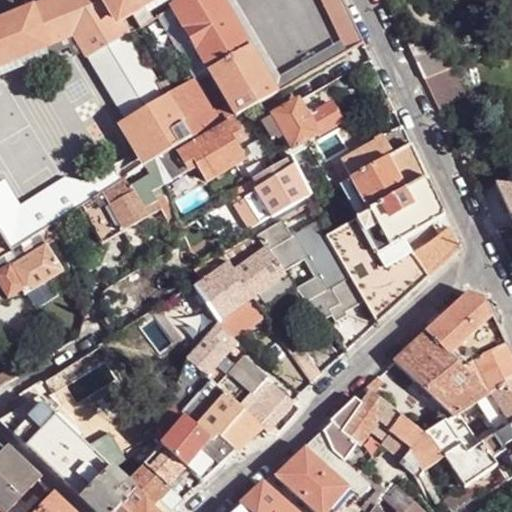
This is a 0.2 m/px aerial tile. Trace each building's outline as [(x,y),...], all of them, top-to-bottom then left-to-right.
[(105,0),(57,0),(32,11),(48,47),(74,36),(84,52),(88,59),(129,34),(121,20),(119,21),(105,0)] [(105,0),(119,21),(121,20),(131,14),(144,6),(154,0),(105,0)] [(154,0),(144,6),(149,15),(173,0),(154,0)] [(220,0),(186,0),(172,9),(208,70),(230,106),(238,118),(277,94),(220,0)] [(232,0),(220,0),(277,94),(280,79),(232,0)] [(322,0),(343,42),(349,39),(330,0),(322,0)] [(342,0),(330,0),(349,39),(354,50),(363,44),(342,0)] [(144,6),(131,14),(141,30),(154,22),(152,20),(149,15),(144,6)] [(172,9),(159,17),(160,19),(195,79),(208,70),(172,9)] [(32,11),(0,24),(0,66),(39,51),(48,47),(32,11)] [(129,34),(88,59),(126,120),(167,95),(129,34)] [(42,60),(70,49),(76,57),(84,52),(74,36),(48,47),(39,51),(42,60)] [(354,50),(349,39),(343,42),(280,79),(277,94),(354,50)] [(420,41),(408,46),(417,63),(428,57),(427,55),(420,41)] [(424,79),(453,68),(444,48),(427,55),(428,57),(417,63),(424,79)] [(0,66),(0,77),(42,60),(39,51),(0,66)] [(424,79),(437,108),(465,95),(453,68),(424,79)] [(167,95),(194,141),(221,124),(222,124),(217,114),(195,79),(167,95)] [(194,141),(167,95),(126,120),(153,166),(157,164),(160,162),(194,141)] [(390,100),(380,106),(386,117),(396,112),(390,100)] [(263,124),(274,141),(283,136),(291,151),(293,153),(314,139),(342,122),(332,105),(314,116),(304,114),(298,103),(263,124)] [(217,114),(222,124),(225,123),(235,116),(236,118),(238,118),(230,106),(217,114)] [(194,141),(160,162),(169,177),(174,185),(192,173),(199,168),(208,180),(210,184),(245,161),(235,145),(244,139),(233,122),(224,129),(221,124),(194,141)] [(412,146),(404,129),(336,168),(337,170),(330,174),(338,189),(341,186),(354,181),(381,164),(412,146)] [(314,139),(293,153),(283,157),(285,162),(287,161),(313,145),(317,143),(314,139)] [(428,180),(412,146),(381,164),(354,181),(372,212),(428,180)] [(313,197),(295,166),(291,168),(287,161),(285,162),(276,168),(257,179),(262,188),(257,191),(273,218),(274,220),(313,197)] [(160,162),(157,164),(163,180),(169,177),(160,162)] [(175,229),(180,226),(163,180),(157,164),(153,166),(149,169),(154,180),(134,190),(129,181),(122,185),(106,196),(126,232),(137,250),(175,229)] [(0,236),(10,254),(20,248),(15,240),(30,231),(24,221),(70,193),(81,211),(85,208),(94,203),(106,196),(122,185),(112,168),(87,183),(67,179),(20,208),(5,182),(0,184),(0,236)] [(208,180),(199,168),(192,173),(200,186),(208,180)] [(273,218),(257,191),(262,188),(257,179),(230,196),(251,231),(273,218)] [(428,180),(372,212),(392,247),(404,240),(432,224),(445,217),(428,180)] [(354,181),(341,186),(361,219),(372,212),(354,181)] [(498,185),(511,218),(511,187),(509,187),(498,185)] [(70,193),(24,221),(30,231),(15,240),(20,248),(41,236),(81,211),(70,193)] [(105,244),(126,232),(106,196),(94,203),(85,208),(105,244)] [(392,247),(372,212),(361,219),(328,237),(349,272),(392,247)] [(445,217),(432,224),(438,235),(451,228),(445,217)] [(282,222),(258,235),(268,249),(290,280),(312,263),(294,238),(282,222)] [(299,294),(323,324),(336,317),(348,311),(366,301),(349,272),(328,237),(320,222),(294,238),(312,263),(318,271),(321,276),(304,290),(299,294)] [(366,301),(379,323),(419,286),(460,248),(451,228),(438,235),(412,254),(404,240),(392,247),(349,272),(366,301)] [(258,235),(226,254),(232,264),(236,272),(268,249),(258,235)] [(0,260),(10,254),(0,236),(0,260)] [(42,237),(15,255),(18,259),(6,266),(4,262),(0,264),(0,277),(48,247),(42,237)] [(62,273),(48,247),(0,277),(0,287),(8,300),(22,292),(25,296),(62,273)] [(268,249),(236,272),(254,301),(257,305),(261,302),(290,280),(268,249)] [(15,255),(4,262),(6,266),(18,259),(15,255)] [(198,271),(206,283),(221,272),(214,261),(198,271)] [(290,280),(295,288),(300,285),(318,271),(312,263),(290,280)] [(257,305),(254,301),(236,272),(232,264),(221,272),(206,283),(197,289),(221,324),(234,341),(235,341),(266,318),(257,305)] [(261,302),(267,311),(295,289),(299,294),(304,290),(300,285),(295,288),(290,280),(261,302)] [(508,351),(484,299),(469,294),(447,314),(427,333),(463,371),(508,351)] [(348,311),(336,317),(338,321),(350,314),(348,311)] [(189,362),(208,379),(233,352),(239,344),(235,341),(234,341),(219,328),(208,340),(197,353),(189,362)] [(394,363),(453,419),(478,403),(488,396),(463,371),(427,333),(411,348),(394,363)] [(293,357),(313,385),(322,377),(303,350),(293,357)] [(511,380),(511,359),(508,351),(463,371),(488,396),(490,395),(511,380)] [(249,441),(264,428),(241,408),(232,400),(219,389),(208,379),(189,362),(187,360),(169,408),(175,413),(183,419),(214,445),(218,440),(234,454),(249,441)] [(243,361),(219,389),(232,400),(239,392),(243,395),(248,390),(253,396),(267,381),(243,361)] [(0,374),(0,386),(1,388),(14,380),(7,369),(0,374)] [(372,394),(384,384),(378,378),(376,380),(367,389),(372,394)] [(511,380),(490,395),(498,409),(510,427),(511,426),(511,380)] [(269,433),(295,404),(293,402),(267,381),(253,396),(241,408),(264,428),(269,433)] [(372,394),(367,389),(365,390),(369,394),(362,404),(357,398),(347,407),(331,423),(332,425),(324,433),(326,435),(334,455),(349,468),(369,435),(382,446),(392,432),(402,418),(372,394)] [(46,419),(22,395),(0,408),(0,422),(17,439),(46,419)] [(498,409),(490,395),(488,396),(478,403),(487,417),(498,409)] [(160,431),(162,435),(175,413),(169,408),(160,431)] [(498,409),(487,417),(499,435),(510,427),(498,409)] [(413,449),(424,437),(402,418),(392,432),(413,449)] [(164,439),(159,444),(189,469),(203,482),(220,467),(233,455),(234,454),(218,440),(214,445),(183,419),(164,439)] [(428,435),(443,460),(444,459),(462,446),(447,423),(428,435)] [(511,426),(510,427),(499,435),(487,442),(484,444),(496,461),(507,454),(511,462),(511,426)] [(382,446),(381,447),(401,463),(413,449),(392,432),(382,446)] [(313,511),(348,511),(371,487),(376,492),(361,509),(363,511),(374,511),(377,508),(378,501),(387,490),(364,471),(359,477),(349,468),(334,455),(326,435),(324,433),(277,478),(313,511)] [(482,433),(462,446),(466,456),(484,444),(487,442),(482,433)] [(400,464),(413,475),(418,484),(422,483),(428,478),(425,471),(443,460),(428,435),(425,437),(424,437),(413,449),(401,463),(400,464)] [(171,488),(189,469),(159,444),(157,443),(135,456),(171,488)] [(484,444),(466,456),(462,446),(444,459),(462,489),(463,491),(500,467),(496,461),(484,444)] [(0,459),(0,511),(9,511),(22,499),(28,490),(38,480),(8,452),(0,459)] [(135,456),(111,471),(137,495),(152,508),(159,500),(171,488),(135,456)] [(203,482),(189,469),(171,488),(185,500),(194,491),(203,482)] [(119,511),(137,495),(111,471),(82,500),(95,511),(119,511)] [(428,478),(422,483),(436,506),(443,501),(428,478)] [(232,511),(297,511),(264,483),(232,511)] [(396,490),(392,486),(388,492),(387,490),(378,501),(387,500),(396,490)] [(422,511),(397,489),(396,490),(387,500),(398,511),(422,511)] [(443,501),(449,511),(464,511),(473,506),(463,491),(462,489),(443,501)] [(32,495),(28,490),(22,499),(25,503),(32,495)] [(29,511),(39,501),(32,495),(25,503),(22,499),(9,511),(29,511)] [(37,511),(71,511),(53,495),(37,511)] [(156,511),(152,508),(137,495),(119,511),(156,511)] [(156,511),(172,511),(173,511),(159,500),(152,508),(156,511)]
